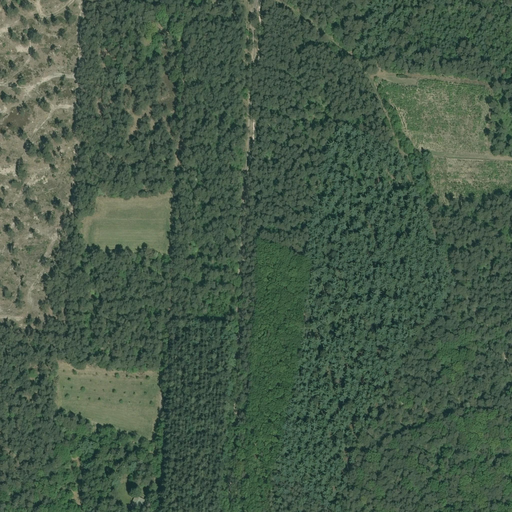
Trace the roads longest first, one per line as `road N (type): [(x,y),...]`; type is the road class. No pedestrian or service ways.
road 1 (track): [(155,511),(179,108),(178,48),(157,25),(154,0)]
road 2 (track): [(229,511),(256,0)]
road 3 (track): [(511,378),(474,322),(372,80),(340,47),(263,0)]
